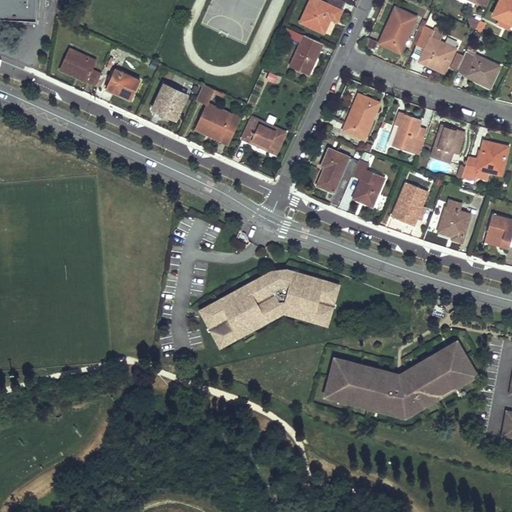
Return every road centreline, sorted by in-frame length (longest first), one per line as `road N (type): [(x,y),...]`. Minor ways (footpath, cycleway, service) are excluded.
road 1 (residential): [(0,67),(283,196)]
road 2 (tertiary): [(0,91),(271,221)]
road 3 (tertiary): [(271,221),(511,301)]
road 4 (residential): [(283,196),(511,276)]
road 5 (residential): [(343,57),(511,117)]
road 6 (residential): [(343,57),(283,196)]
